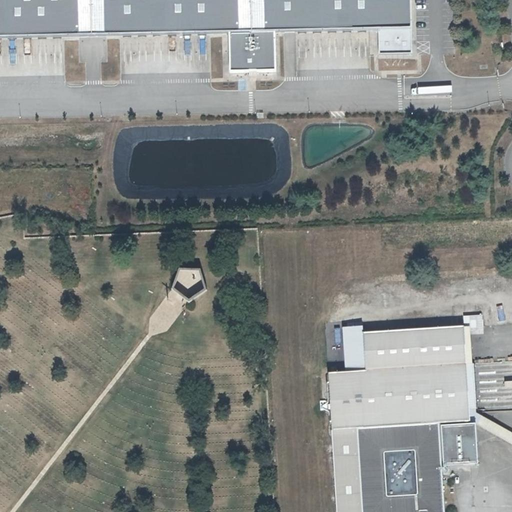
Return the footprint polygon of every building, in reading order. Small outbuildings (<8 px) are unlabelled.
[(415,0),(0,0),(0,40),(20,40),(166,37),(233,35),(279,34),(336,33),(382,32),(416,32),(415,0)] [(416,32),(382,32),(383,57),(416,56),(416,32)] [(279,34),(233,35),(234,74),(280,74),(279,34)] [(182,300),(206,293),(198,267),(174,275),(182,300)] [(362,332),(362,326),(348,327),(343,327),(345,370),(326,374),(335,511),(443,511),(441,465),(439,426),(439,423),(469,421),(469,410),(464,327),(362,332)] [(472,327),(464,327),(469,410),(476,410),(472,327)] [(469,421),(511,446),(511,433),(469,410),(469,421)] [(439,426),(441,465),(473,463),(471,424),(439,426)] [(511,504),(511,483),(474,484),(474,505),(511,504)]
